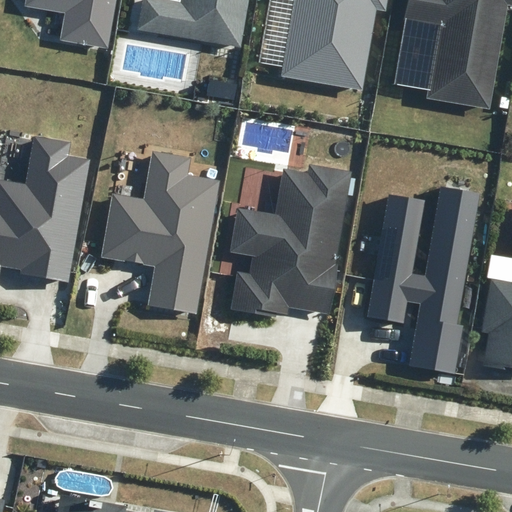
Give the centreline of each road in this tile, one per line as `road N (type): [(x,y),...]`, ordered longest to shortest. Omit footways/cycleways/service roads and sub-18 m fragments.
road 1 (tertiary): [(332,441),(0,384)]
road 2 (tertiary): [(511,472),(332,441)]
